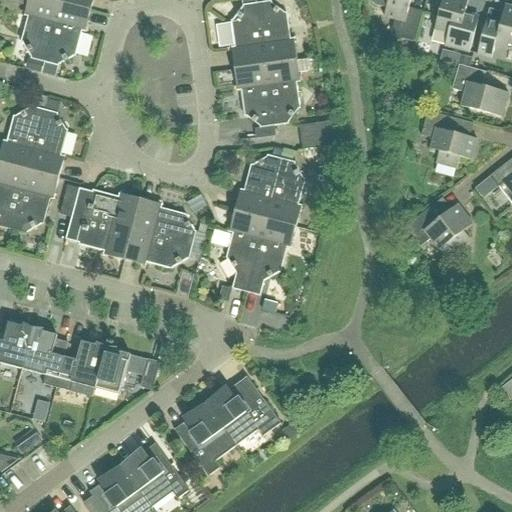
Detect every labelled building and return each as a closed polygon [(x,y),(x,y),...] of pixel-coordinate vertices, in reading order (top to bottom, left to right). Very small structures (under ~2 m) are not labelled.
[(44,64),(45,64),(61,4),(45,0),(29,0),(26,12),(25,17),(28,18),(21,44),(23,44),(31,59),(31,60),(28,60),(26,69),(42,73),(44,64)] [(61,0),(61,4),(91,12),(94,0),(61,0)] [(232,54),(235,71),(266,66),(257,5),(256,0),(242,0),(243,7),(243,9),(233,22),(231,22),(235,49),(232,49),(233,54),(232,54)] [(415,44),(423,13),(409,9),(411,0),(376,0),(375,6),(387,9),(384,18),(395,21),(391,37),(415,44)] [(481,12),(467,8),(469,0),(443,0),(441,8),(436,9),(434,14),(439,17),(435,32),(449,35),(445,47),(470,54),(481,12)] [(257,5),(266,66),(297,62),(297,61),(295,45),(294,40),(291,41),(287,14),(285,15),(272,4),(272,3),(257,5)] [(87,28),(91,12),(61,4),(45,64),(59,68),(59,66),(74,58),(76,58),(82,32),(85,33),(87,28)] [(511,8),(505,7),(503,18),(489,14),(477,56),(492,60),(495,48),(511,52),(511,8)] [(297,62),(266,66),(275,128),(289,126),(289,124),(299,110),(301,110),(297,84),(300,83),(299,79),(300,78),(299,73),(312,71),(310,60),(297,61),(297,62)] [(275,128),(266,66),(235,71),(237,87),(238,92),(241,91),(245,118),(247,118),(260,128),(261,130),(275,128)] [(502,119),(509,94),(482,87),(486,73),(459,66),(453,91),(465,94),(461,108),(502,119)] [(45,111),(29,171),(59,179),(64,163),(63,163),(64,158),(61,158),(68,132),(67,131),(58,117),(61,104),(47,100),(45,111)] [(45,111),(31,108),(30,109),(16,118),(14,117),(7,143),(4,143),(3,147),(0,156),(0,163),(29,171),(45,111)] [(472,162),(477,141),(451,134),(454,120),(428,113),(421,137),(434,140),(431,151),(440,153),(436,165),(457,170),(460,159),(472,162)] [(333,135),(331,123),(300,128),(301,140),(333,135)] [(334,147),(333,135),(301,140),(303,152),(334,147)] [(266,220),(282,161),(268,157),(267,159),(253,167),(251,167),(244,192),(241,192),(240,196),(235,212),(266,220)] [(511,160),(491,177),(499,188),(504,184),(511,195),(511,160)] [(282,161),(266,220),(296,228),(301,212),(300,212),(302,207),(298,207),(305,181),(304,180),(295,166),(296,164),(282,161)] [(29,171),(0,163),(0,227),(13,231),(29,171)] [(29,171),(13,231),(27,235),(27,233),(42,225),(44,225),(50,199),(53,200),(55,196),(59,179),(29,171)] [(61,212),(73,216),(80,190),(68,187),(61,212)] [(80,190),(73,216),(133,231),(141,201),(125,196),(124,197),(120,196),(119,199),(93,192),(93,194),(80,190)] [(141,201),(133,231),(193,247),(197,233),(195,233),(186,218),(187,217),(161,210),(162,207),(157,205),(141,201)] [(464,233),(473,226),(458,206),(436,223),(427,211),(405,228),(421,248),(431,240),(440,252),(447,246),(454,256),(471,242),(464,233)] [(266,220),(235,212),(231,229),(230,233),(233,234),(226,260),(228,261),(237,275),(233,290),(247,294),(266,220)] [(125,262),(133,231),(73,216),(66,241),(79,244),(79,246),(105,253),(104,256),(109,257),(108,257),(125,262)] [(266,220),(247,294),(260,298),(264,282),(279,274),(281,274),(287,248),(291,249),(292,245),(296,228),(266,220)] [(189,261),(193,247),(133,231),(125,262),(141,266),(146,267),(147,264),(173,271),(173,269),(188,260),(189,261)] [(275,314),(277,305),(265,301),(263,311),(275,314)] [(265,319),(263,327),(281,331),(283,322),(265,319)] [(0,364),(22,370),(20,379),(33,329),(24,325),(23,328),(9,324),(4,342),(0,341),(0,364)] [(43,386),(57,389),(65,357),(65,356),(64,358),(53,355),(58,337),(44,333),(44,330),(33,329),(20,379),(21,379),(23,371),(46,377),(43,386)] [(93,399),(94,399),(105,355),(107,349),(97,344),(96,347),(82,343),(77,362),(66,359),(66,357),(65,357),(57,389),(70,393),(73,384),(95,390),(93,399)] [(145,373),(148,361),(131,356),(117,353),(117,350),(107,349),(105,355),(94,399),(96,390),(120,396),(128,369),(145,373)] [(153,392),(160,364),(148,361),(145,373),(141,389),(153,392)] [(246,380),(230,391),(227,387),(207,404),(207,405),(206,405),(243,456),(244,456),(237,447),(258,432),(264,441),(265,440),(264,438),(280,426),(281,428),(283,427),(245,376),(244,377),(246,380)] [(206,405),(205,406),(205,405),(183,419),(186,424),(176,431),(174,429),(173,429),(210,480),(211,479),(210,477),(220,470),(221,472),(222,471),(216,462),(236,448),(243,456),(206,405)] [(155,446),(145,454),(142,449),(121,466),(122,467),(121,467),(154,511),(152,509),(173,494),(179,503),(180,502),(179,500),(188,493),(190,495),(191,494),(154,444),(153,444),(155,446)] [(121,467),(120,468),(98,482),(101,486),(91,493),(89,491),(88,492),(103,511),(148,511),(151,510),(152,511),(153,511),(154,511),(121,467)]
